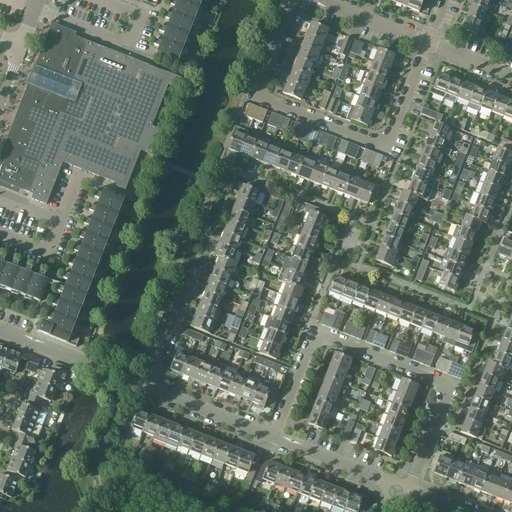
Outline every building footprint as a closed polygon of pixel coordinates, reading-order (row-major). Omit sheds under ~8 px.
[(181,0),(179,5),(171,2),(169,7),(177,10),(174,19),(166,16),(164,20),(172,23),(168,32),(161,29),(159,33),(167,36),(163,45),(155,42),(154,47),(161,50),(159,54),(177,62),(201,0),(181,0)] [(407,8),(410,0),(396,0),(395,3),(407,8)] [(410,0),(407,8),(419,13),(423,0),(410,0)] [(474,0),(471,7),(486,13),(491,1),(487,0),(474,0)] [(486,13),(471,7),(467,19),(482,24),(486,13)] [(482,24),(467,19),(462,30),(477,36),(482,24)] [(176,89),(179,80),(180,79),(141,64),(79,40),(81,35),(52,24),(11,129),(0,156),(0,183),(17,190),(31,195),(30,198),(46,205),(62,162),(118,184),(117,187),(125,190),(141,150),(153,155),(162,132),(152,128),(168,86),(176,89)] [(307,36),(323,43),(328,31),(311,24),(307,36)] [(323,43),(307,36),(302,48),(319,54),(323,43)] [(341,49),(347,52),(351,40),(345,38),(344,40),(338,41),(336,48),(341,49)] [(350,53),(356,55),(360,43),(354,41),(350,53)] [(298,59),(314,66),(319,54),(302,48),(298,59)] [(377,54),(373,62),(390,69),(395,57),(376,49),(374,53),(377,54)] [(314,66),(298,59),(293,71),(310,78),(314,66)] [(373,62),(369,74),(386,81),(390,69),(373,62)] [(310,78),(293,71),(288,83),(305,89),(310,78)] [(364,72),(360,83),(365,85),(364,85),(381,92),(386,81),(369,74),(364,72)] [(429,94),(441,98),(444,100),(452,79),(450,79),(450,77),(447,75),(446,77),(440,75),(434,89),(431,87),(429,94)] [(456,99),(457,100),(463,84),(452,79),(444,100),(455,104),(456,99)] [(301,101),(305,89),(288,83),(284,95),(301,101)] [(457,100),(469,104),(475,88),(463,84),(457,100)] [(381,92),(364,85),(360,97),(377,104),(381,92)] [(475,88),(469,104),(467,109),(478,113),(480,109),(486,93),(475,88)] [(480,109),(492,113),(498,97),(486,93),(480,109)] [(318,108),(324,110),(329,98),(323,96),(318,108)] [(378,106),(376,105),(377,104),(360,97),(356,108),(355,108),(372,115),(375,110),(376,111),(378,106)] [(492,113),(503,117),(509,102),(498,97),(492,113)] [(327,111),(333,114),(338,102),(332,99),(327,111)] [(503,117),(511,120),(511,103),(509,102),(503,117)] [(244,116),(250,119),(254,107),(248,105),(244,116)] [(261,109),(254,107),(250,119),(256,121),(261,109)] [(352,107),(346,121),(351,122),(351,121),(368,127),(372,115),(355,108),(356,108),(352,107)] [(266,112),(261,109),(256,121),(262,124),(266,112)] [(421,115),(424,116),(436,121),(438,115),(423,109),(421,115)] [(267,126),(272,128),(277,116),(272,114),(267,126)] [(283,118),(277,116),(272,128),(278,130),(283,118)] [(290,121),(283,118),(278,130),(285,133),(290,121)] [(290,135),(295,137),(300,125),(295,123),(290,135)] [(446,142),(450,131),(434,124),(430,136),(446,142)] [(295,137),(301,139),(306,128),(300,125),(295,137)] [(240,154),(246,137),(248,133),(234,127),(232,133),(233,133),(227,149),(229,150),(228,152),(233,154),(233,152),(240,154)] [(308,142),(312,130),(306,128),(301,139),(308,142)] [(314,144),(319,146),(324,135),(318,132),(314,144)] [(246,137),(240,154),(251,159),(257,142),(258,142),(260,137),(254,135),(252,140),(246,137)] [(326,149),(330,137),(324,135),(319,146),(326,149)] [(425,147),(441,154),(449,157),(452,152),(443,148),(446,142),(430,136),(425,147)] [(330,137),(326,149),(331,151),(336,139),(330,137)] [(342,155),(347,144),(341,141),(337,153),(342,155)] [(262,163),(269,146),(258,142),(257,142),(251,159),(262,163)] [(347,144),(342,155),(348,157),(353,146),(347,144)] [(269,146),(262,163),(274,168),(280,151),(269,146)] [(353,146),(348,157),(355,160),(359,149),(353,146)] [(441,154),(425,147),(421,159),(437,165),(441,154)] [(511,155),(497,149),(493,161),(508,167),(511,158),(511,155)] [(274,168),(286,172),(292,156),(280,151),(274,168)] [(365,164),(370,153),(364,151),(360,162),(365,164)] [(371,166),(376,155),(370,153),(365,164),(371,166)] [(376,155),(371,166),(378,169),(382,158),(376,155)] [(286,172),(297,177),(304,160),(292,156),(286,172)] [(437,165),(421,159),(416,170),(432,177),(437,165)] [(297,177),(309,182),(316,165),(304,160),(297,177)] [(493,161),(488,173),(504,179),(508,167),(493,161)] [(327,169),(316,165),(309,182),(320,186),(327,169)] [(320,186),(332,191),(339,174),(327,169),(320,186)] [(432,190),(436,179),(437,178),(432,177),(416,170),(412,182),(428,188),(432,190)] [(488,173),(484,184),(500,190),(504,179),(488,173)] [(350,178),(339,174),(332,191),(344,195),(350,178)] [(344,195),(356,200),(362,183),(350,178),(344,195)] [(428,188),(412,182),(407,193),(407,194),(418,198),(418,199),(423,200),(428,188)] [(249,183),(247,189),(242,187),(237,198),(254,205),(255,204),(259,194),(262,195),(265,189),(249,183)] [(379,190),(374,188),(362,183),(356,200),(367,205),(369,199),(374,201),(379,190)] [(484,184),(479,196),(495,202),(500,190),(484,184)] [(407,194),(407,193),(403,191),(398,203),(413,210),(418,199),(418,198),(407,194)] [(71,283),(68,289),(60,286),(57,293),(65,296),(62,305),(54,302),(52,306),(60,310),(57,318),(49,315),(47,320),(55,323),(53,327),(39,322),(35,331),(77,347),(81,338),(71,335),(124,200),(106,193),(104,197),(96,194),(94,199),(102,202),(99,210),(91,208),(89,213),(97,215),(94,224),(86,221),(84,226),(92,229),(89,237),(81,234),(79,239),(87,242),(83,251),(75,248),(73,252),(81,256),(78,264),(70,261),(68,266),(76,269),(73,278),(64,275),(63,280),(71,283)] [(490,213),(495,202),(479,196),(475,207),(490,213)] [(237,198),(233,210),(250,217),(253,209),(256,210),(258,206),(255,204),(254,205),(237,198)] [(277,199),(272,212),(278,215),(283,202),(277,199)] [(413,210),(398,203),(393,215),(409,221),(413,210)] [(304,213),(309,214),(305,225),(322,231),(327,219),(321,217),(323,212),(307,205),(304,213)] [(486,225),(490,213),(475,207),(470,218),(470,219),(481,223),(486,225)] [(233,210),(228,221),(245,228),(250,217),(233,210)] [(414,223),(409,221),(393,215),(389,226),(404,233),(405,232),(407,233),(414,223)] [(465,216),(461,228),(476,234),(481,223),(470,219),(470,218),(465,216)] [(228,221),(224,233),(241,239),(245,228),(228,221)] [(322,231),(305,225),(300,236),(317,243),(322,231)] [(404,233),(389,226),(384,237),(400,244),(404,233)] [(472,246),(476,234),(461,228),(456,226),(452,238),(456,239),(456,240),(472,246)] [(224,233),(219,245),(236,251),(241,239),(224,233)] [(511,237),(506,235),(504,241),(498,256),(509,261),(511,254),(511,237)] [(300,236),(296,248),(313,255),(317,243),(300,236)] [(400,244),(384,237),(380,249),(396,255),(400,244)] [(470,256),(472,251),(470,251),(472,246),(456,240),(452,251),(467,258),(468,255),(470,256)] [(232,263),(236,251),(219,245),(215,256),(219,258),(232,263)] [(296,248),(291,259),(308,266),(313,255),(296,248)] [(396,255),(380,249),(375,261),(391,267),(396,255)] [(452,251),(447,263),(463,269),(467,258),(452,251)] [(0,285),(40,301),(48,282),(43,280),(46,275),(41,273),(38,281),(29,277),(32,269),(28,268),(25,275),(16,272),(19,264),(14,262),(11,270),(3,267),(6,259),(1,257),(0,258),(0,285)] [(231,276),(236,265),(232,263),(219,258),(214,269),(231,276)] [(291,259),(287,270),(287,271),(304,277),(308,266),(291,259)] [(447,263),(443,274),(458,281),(463,269),(447,263)] [(421,282),(425,272),(426,268),(420,265),(418,270),(414,280),(421,282)] [(214,269),(210,281),(227,287),(229,281),(237,283),(238,278),(231,276),(214,269)] [(278,281),(282,282),(286,284),(286,283),(299,289),(304,277),(287,271),(287,270),(283,269),(278,281)] [(454,292),(458,281),(443,274),(438,272),(437,277),(441,279),(438,286),(454,292)] [(329,292),(340,297),(346,281),(335,276),(329,292)] [(222,299),(227,287),(210,281),(205,293),(222,299)] [(340,297),(352,302),(358,286),(346,281),(340,297)] [(286,284),(282,295),(298,302),(303,290),(299,289),(286,283),(286,284)] [(363,306),(370,290),(358,286),(352,302),(363,306)] [(375,311),(381,295),(370,290),(363,306),(375,311)] [(205,293),(200,304),(218,311),(222,299),(205,293)] [(294,313),(298,302),(282,295),(277,307),(294,313)] [(386,315),(392,299),(381,295),(375,311),(386,315)] [(398,320),(404,304),(392,299),(386,315),(398,320)] [(200,304),(196,315),(213,322),(218,311),(200,304)] [(409,324),(416,308),(404,304),(398,320),(409,324)] [(289,325),(294,313),(277,307),(273,318),(272,319),(289,325)] [(421,329),(427,313),(416,308),(409,324),(421,329)] [(325,327),(330,315),(324,312),(319,324),(325,327)] [(432,333),(439,317),(427,313),(421,329),(432,333)] [(191,327),(208,334),(213,322),(196,315),(191,327)] [(332,329),(336,317),(330,315),(325,327),(332,329)] [(235,317),(233,323),(231,328),(237,330),(239,326),(242,320),(235,317)] [(264,329),(268,330),(285,336),(289,325),(272,319),(273,318),(268,317),(264,329)] [(336,317),(332,329),(338,331),(342,320),(336,317)] [(450,322),(439,317),(432,333),(444,338),(450,322)] [(349,336),(353,324),(347,322),(343,333),(349,336)] [(444,338),(455,342),(462,326),(450,322),(444,338)] [(354,338),(359,326),(353,324),(349,336),(354,338)] [(359,326),(354,338),(360,340),(365,329),(359,326)] [(455,342),(467,347),(465,351),(471,354),(477,340),(470,338),(473,331),(462,326),(455,342)] [(180,334),(195,340),(198,334),(183,328),(180,334)] [(268,330),(263,341),(280,348),(285,336),(268,330)] [(371,344),(375,332),(370,330),(365,342),(371,344)] [(511,332),(506,330),(502,342),(511,345),(511,332)] [(232,343),(235,335),(229,332),(226,341),(232,343)] [(377,347),(381,335),(375,332),(371,344),(377,347)] [(198,334),(195,340),(195,341),(201,343),(203,336),(198,334)] [(381,335),(377,347),(383,349),(387,337),(381,335)] [(395,354),(399,341),(393,339),(389,351),(395,354)] [(275,360),(280,348),(263,341),(259,354),(275,360)] [(401,356),(405,344),(399,341),(395,354),(401,356)] [(511,345),(502,342),(497,353),(511,359),(511,345)] [(224,351),(226,345),(220,343),(218,349),(224,351)] [(405,344),(401,356),(407,358),(411,346),(405,344)] [(172,358),(174,359),(170,370),(182,375),(188,358),(189,358),(190,354),(185,353),(176,346),(176,345),(171,358),(171,359),(172,358)] [(0,366),(3,368),(10,351),(0,346),(0,366)] [(418,363),(422,351),(417,348),(412,360),(418,363)] [(22,355),(10,351),(3,368),(16,373),(18,367),(24,369),(29,355),(23,353),(22,355)] [(422,351),(418,363),(423,365),(428,353),(422,351)] [(247,361),(249,354),(244,352),(241,358),(247,361)] [(428,353),(423,365),(430,367),(434,355),(428,353)] [(511,359),(497,353),(492,365),(503,369),(508,371),(511,359)] [(330,366),(347,373),(352,361),(335,354),(330,366)] [(41,360),(29,355),(24,369),(40,376),(38,382),(56,389),(59,381),(65,384),(70,373),(53,367),(50,372),(38,368),(41,360)] [(264,367),(265,367),(267,361),(256,357),(254,363),(264,367)] [(182,375),(193,379),(200,362),(189,358),(188,358),(182,375)] [(439,358),(435,369),(440,371),(445,360),(439,358)] [(445,360),(440,371),(446,374),(451,362),(445,360)] [(277,372),(279,366),(267,361),(265,367),(277,372)] [(193,379),(205,384),(211,367),(200,362),(193,379)] [(446,374),(463,380),(467,369),(451,362),(446,374)] [(213,367),(211,367),(205,384),(216,388),(223,371),(224,372),(226,368),(214,363),(213,367)] [(487,363),(483,374),(498,380),(503,369),(492,365),(487,363)] [(347,373),(330,366),(325,377),(342,384),(347,373)] [(370,382),(375,370),(368,367),(364,379),(370,382)] [(216,388),(228,393),(234,376),(224,372),(223,371),(216,388)] [(379,385),(383,373),(377,371),(373,383),(379,385)] [(493,392),(498,380),(483,374),(478,386),(493,392)] [(228,393),(239,397),(246,381),(234,376),(228,393)] [(249,376),(247,381),(246,381),(239,397),(251,402),(259,380),(249,376)] [(342,384),(325,377),(321,389),(338,396),(342,384)] [(261,381),(259,380),(251,402),(263,407),(272,385),(261,381)] [(396,392),(413,399),(418,387),(401,380),(396,392)] [(51,402),(56,389),(38,382),(33,395),(30,394),(28,400),(42,406),(45,400),(51,402)] [(489,403),(493,392),(478,386),(474,397),(489,403)] [(338,396),(321,389),(316,401),(333,408),(333,407),(338,396)] [(413,399),(396,392),(392,403),(408,410),(413,399)] [(484,415),(489,403),(474,397),(469,409),(484,415)] [(40,411),(42,406),(28,400),(26,406),(22,404),(17,418),(35,424),(43,427),(48,414),(40,411)] [(311,412),(329,419),(333,421),(338,409),(333,407),(333,408),(316,401),(311,412)] [(387,415),(404,422),(408,410),(392,403),(387,415)] [(480,426),(484,415),(469,409),(464,421),(480,426)] [(132,428),(143,432),(150,416),(138,411),(135,420),(129,418),(124,430),(130,432),(132,428)] [(329,419),(311,412),(307,424),(324,431),(329,419)] [(404,422),(387,415),(383,427),(399,433),(404,422)] [(143,432),(155,437),(162,420),(150,416),(143,432)] [(32,444),(36,445),(43,427),(35,424),(17,418),(12,431),(19,433),(17,439),(31,444),(32,444)] [(173,425),(162,420),(155,437),(154,440),(165,444),(173,425)] [(464,421),(460,432),(481,441),(486,429),(479,427),(480,426),(464,421)] [(178,446),(184,429),(173,425),(165,444),(177,449),(178,446)] [(341,438),(347,440),(352,428),(346,425),(341,438)] [(399,433),(383,427),(378,439),(395,445),(399,433)] [(178,446),(189,450),(196,434),(184,429),(178,446)] [(356,444),(361,432),(355,429),(350,441),(356,444)] [(447,439),(458,444),(461,437),(449,433),(447,439)] [(189,450),(201,455),(207,438),(196,434),(189,450)] [(201,455),(213,460),(219,443),(207,438),(201,455)] [(29,449),(31,444),(17,439),(14,445),(17,446),(12,458),(30,465),(35,452),(29,449)] [(395,445),(378,439),(374,450),(390,457),(395,445)] [(213,460),(224,464),(231,448),(219,443),(213,460)] [(490,448),(484,446),(481,452),(487,455),(490,448)] [(224,464),(236,469),(242,452),(231,448),(224,464)] [(253,480),(258,467),(261,459),(255,457),(242,452),(236,469),(248,474),(247,477),(253,480)] [(430,466),(435,468),(433,473),(445,478),(452,461),(453,462),(455,457),(442,452),(441,455),(435,452),(430,466)] [(140,460),(145,462),(148,456),(142,454),(140,460)] [(25,478),(30,465),(12,458),(7,471),(10,472),(8,478),(18,482),(22,484),(25,477),(25,478)] [(260,468),(255,480),(261,483),(262,480),(275,484),(282,468),(269,463),(263,460),(260,468)] [(445,478),(451,481),(450,482),(455,484),(456,483),(463,466),(453,462),(452,461),(445,478)] [(464,466),(463,466),(456,483),(468,487),(476,466),(466,461),(464,466)] [(468,487),(480,492),(487,475),(488,475),(489,471),(476,466),(468,487)] [(275,484),(286,489),(293,472),(282,468),(275,484)] [(286,489),(298,493),(304,477),(293,472),(286,489)] [(8,478),(0,474),(0,499),(5,501),(7,496),(11,498),(18,482),(8,478)] [(492,497),(503,501),(510,484),(511,479),(511,478),(501,474),(499,480),(492,497)] [(480,492),(492,497),(499,480),(488,475),(487,475),(480,492)] [(309,498),(316,481),(304,477),(298,493),(309,498)] [(316,481),(309,498),(321,503),(328,486),(316,481)] [(503,501),(511,504),(511,485),(510,484),(503,501)] [(328,486),(321,503),(332,507),(339,490),(328,486)] [(343,511),(350,495),(339,490),(332,507),(343,511)] [(350,495),(343,511),(344,511),(364,511),(366,508),(360,506),(362,499),(350,495)]
